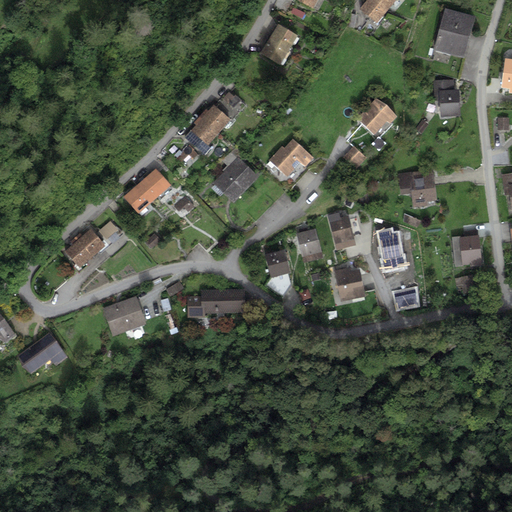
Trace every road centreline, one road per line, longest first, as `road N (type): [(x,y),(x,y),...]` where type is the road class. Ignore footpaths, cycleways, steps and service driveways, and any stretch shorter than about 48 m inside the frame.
road 1 (residential): [(504,302),(326,331),(223,270),(193,266),(52,312),(31,304),(25,279),(32,266),(211,93),(271,0)]
road 2 (track): [(209,464),(211,498),(252,511),(297,509),(367,474),(481,461),(511,469)]
road 3 (track): [(209,464),(297,414),(349,400),(403,372),(504,302)]
road 4 (residential): [(499,0),(481,113),(504,302)]
